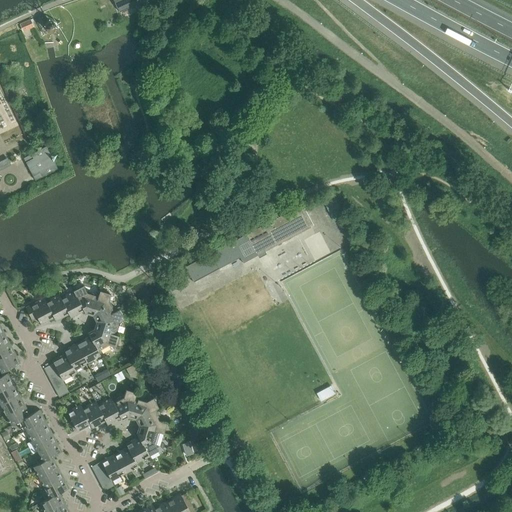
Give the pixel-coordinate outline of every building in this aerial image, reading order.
[(32,27),(31,23),(33,22),(32,19),(20,24),(22,31),(32,27)] [(57,28),(57,27),(57,25),(56,24),(55,23),(54,22),(53,21),(51,21),(50,21),(48,21),(47,22),(46,23),(45,24),(44,25),(44,27),(44,28),(44,30),(45,31),(46,32),(47,33),(49,34),(50,34),(52,34),(53,33),(55,32),(56,31),(56,30),(57,28)] [(55,164),(58,154),(48,151),(46,147),(23,159),(34,181),(57,169),(55,164)] [(257,256),(281,243),(280,241),(284,239),(285,241),(310,227),(299,206),(246,235),(241,237),(248,250),(252,248),(257,256)] [(246,254),(245,252),(248,250),(241,237),(211,254),(210,254),(185,267),(193,283),(246,254)] [(91,315),(98,296),(85,292),(83,287),(73,292),(83,310),(84,313),(91,315)] [(83,310),(73,292),(61,298),(68,313),(70,317),(83,310)] [(115,312),(109,300),(111,295),(100,292),(98,296),(91,315),(95,323),(115,312)] [(68,313),(61,298),(59,295),(46,302),(53,317),(55,320),(68,313)] [(53,317),(46,302),(44,298),(26,308),(32,319),(36,317),(40,324),(53,317)] [(114,336),(119,323),(123,321),(118,311),(115,312),(95,323),(93,330),(114,336)] [(115,348),(118,338),(114,336),(93,330),(87,333),(89,336),(98,352),(109,346),(115,348)] [(0,347),(9,342),(4,332),(0,333),(0,347)] [(98,352),(89,336),(76,343),(86,363),(100,356),(98,352)] [(0,360),(15,353),(9,342),(0,347),(0,360)] [(86,363),(76,343),(63,350),(65,354),(73,369),(74,369),(86,363)] [(21,364),(15,353),(0,360),(0,371),(1,374),(21,364)] [(73,369),(65,354),(52,361),(53,363),(56,368),(58,373),(61,378),(62,380),(76,373),(74,369),(73,369)] [(46,373),(56,368),(53,363),(44,368),(46,373)] [(49,378),(58,373),(56,368),(46,373),(49,378)] [(96,373),(98,379),(110,376),(108,369),(96,373)] [(0,390),(14,383),(9,373),(0,377),(0,390)] [(51,383),(61,378),(58,373),(49,378),(51,383)] [(63,383),(62,380),(61,378),(51,383),(54,388),(63,383)] [(0,403),(0,404),(20,393),(14,383),(0,390),(0,403)] [(56,393),(66,388),(63,383),(54,388),(56,393)] [(59,398),(69,393),(66,388),(56,393),(59,398)] [(127,417),(135,397),(137,393),(125,390),(124,394),(112,401),(120,417),(122,420),(127,417)] [(6,415),(25,404),(20,393),(0,404),(6,415)] [(155,410),(158,408),(153,398),(148,401),(135,397),(127,417),(135,420),(155,410)] [(120,417),(112,401),(110,398),(98,404),(105,420),(107,424),(120,417)] [(105,420),(98,404),(96,401),(82,408),(90,424),(92,427),(105,420)] [(31,415),(31,414),(25,404),(6,415),(11,425),(21,421),(21,420),(31,415)] [(90,424),(82,408),(80,405),(67,412),(77,431),(90,424)] [(45,420),(40,409),(31,414),(31,415),(21,420),(21,421),(26,430),(45,420)] [(166,423),(161,422),(155,410),(135,420),(139,426),(159,433),(163,434),(166,423)] [(51,431),(45,420),(26,430),(32,441),(51,431)] [(155,446),(159,433),(139,426),(137,432),(136,433),(138,437),(148,456),(158,451),(155,446)] [(1,434),(5,441),(10,439),(6,431),(1,434)] [(57,441),(51,431),(32,441),(37,452),(57,441)] [(148,456),(138,437),(125,444),(126,447),(136,463),(148,456)] [(62,452),(57,441),(37,452),(43,461),(43,462),(53,456),(53,457),(62,452)] [(11,451),(19,447),(17,443),(9,446),(11,451)] [(182,445),(186,456),(193,454),(189,443),(182,445)] [(136,463),(126,447),(114,454),(124,473),(137,466),(136,463)] [(11,453),(16,462),(21,459),(16,450),(11,453)] [(124,473),(114,454),(101,461),(101,462),(103,467),(106,471),(109,476),(111,480),(124,473)] [(58,467),(53,457),(53,456),(43,462),(43,461),(33,466),(39,477),(58,467)] [(94,472),(103,467),(101,462),(91,467),(94,472)] [(44,487),(64,477),(58,467),(39,477),(44,487)] [(96,477),(106,471),(103,467),(94,472),(96,477)] [(99,481),(109,476),(106,471),(96,477),(99,481)] [(111,481),(111,480),(109,476),(99,481),(102,486),(111,481)] [(70,488),(64,477),(44,487),(50,498),(60,493),(61,493),(70,488)] [(104,491),(114,486),(111,481),(102,486),(104,491)] [(45,511),(49,511),(66,503),(61,493),(60,493),(50,498),(41,503),(45,511)] [(194,511),(186,495),(181,497),(180,495),(167,502),(172,511),(194,511)] [(172,511),(167,502),(154,509),(155,511),(172,511)] [(70,511),(66,503),(49,511),(70,511)]
